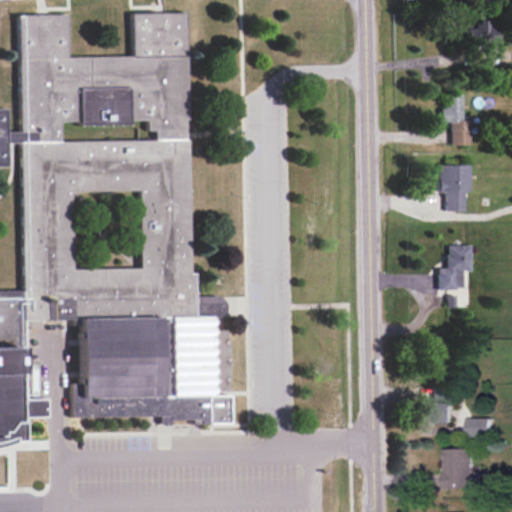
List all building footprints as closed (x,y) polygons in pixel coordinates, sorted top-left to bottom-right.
[(195,420),(201,13),(129,12),(129,57),(65,56),(65,15),(17,14),(15,131),(3,131),(4,109),(0,108),(0,167),(4,168),(4,142),(20,142),(18,290),(0,290),(0,440),(44,427),(44,398),(22,398),(24,320),(75,321),(73,418),(195,420)] [(500,19),(463,20),(464,44),(500,43),(500,19)] [(461,93),(445,93),(445,107),(440,108),(441,122),(450,122),(451,144),(470,144),(470,120),(462,120),(461,93)] [(463,191),(469,191),(469,164),(437,164),(438,192),(444,192),(445,211),(464,210),(463,191)] [(469,244),(445,245),(446,267),(437,268),(437,289),(462,288),(461,270),(469,270),(469,244)] [(432,423),(449,423),(448,387),(431,387),(432,423)] [(466,436),(490,435),(490,417),(466,418),(466,436)] [(472,448),(443,448),(444,488),(472,488),(472,448)]
